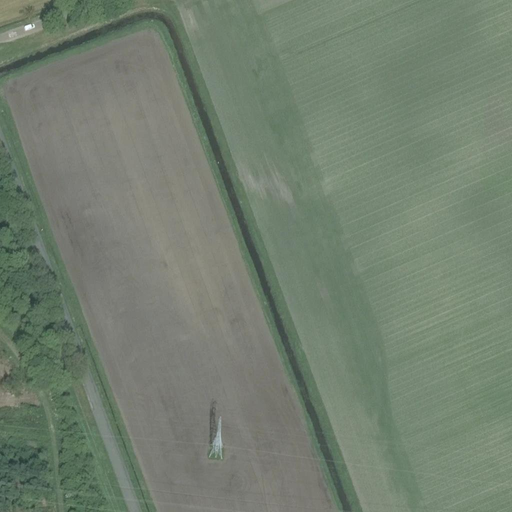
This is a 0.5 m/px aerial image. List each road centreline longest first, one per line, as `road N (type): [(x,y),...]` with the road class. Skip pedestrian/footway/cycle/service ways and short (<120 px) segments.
road 1 (tertiary): [(134,511),(0,142)]
road 2 (track): [(64,511),(41,392),(0,325)]
